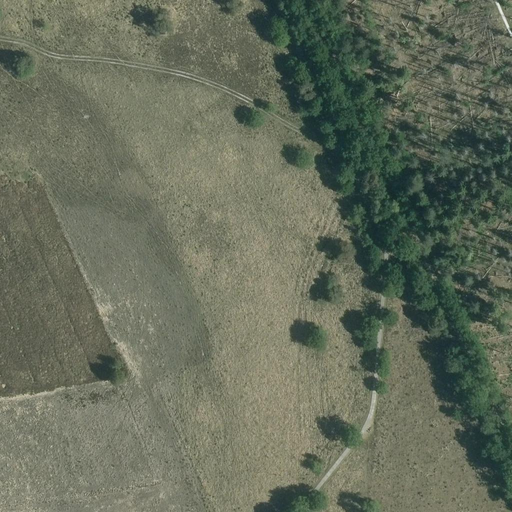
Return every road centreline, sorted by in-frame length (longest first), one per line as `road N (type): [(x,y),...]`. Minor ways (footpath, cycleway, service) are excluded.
road 1 (track): [(511,441),(306,0)]
road 2 (track): [(0,38),(206,81),(343,150),(374,150)]
